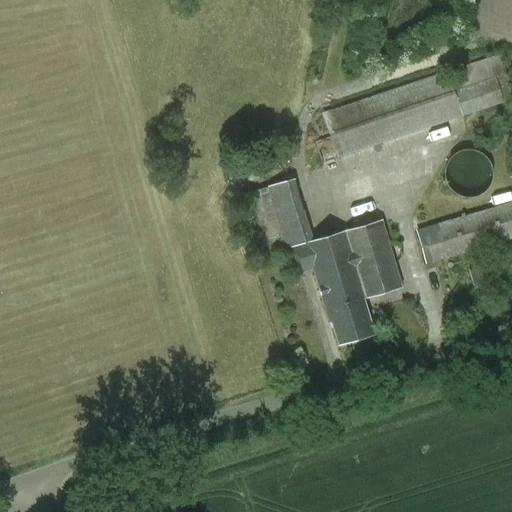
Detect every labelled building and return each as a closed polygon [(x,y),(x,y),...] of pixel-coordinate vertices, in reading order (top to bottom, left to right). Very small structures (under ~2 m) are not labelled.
[(406,136),(462,117),(511,100),(511,92),(507,76),(506,76),(499,56),(392,92),(406,136)] [(397,147),(383,106),(369,110),(382,152),(397,147)] [(318,159),(330,155),(315,108),(291,116),(299,139),(287,143),(291,155),(315,147),(318,159)] [(363,300),(401,288),(381,223),(313,243),(294,181),(248,196),(267,257),(288,251),(295,275),(313,270),(329,324),(332,323),(339,346),(373,336),(363,300)] [(426,265),(511,239),(511,203),(416,232),(426,265)] [(493,264),(468,271),(475,297),(501,290),(493,264)]
